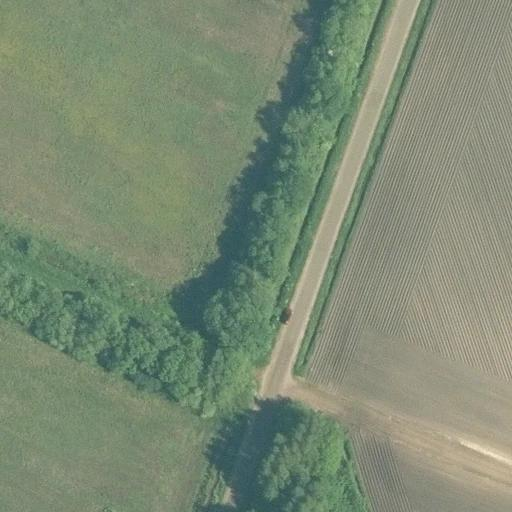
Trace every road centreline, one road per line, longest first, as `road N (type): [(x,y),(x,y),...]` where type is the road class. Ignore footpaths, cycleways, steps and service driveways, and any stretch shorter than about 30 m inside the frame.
road 1 (track): [(0,262),(511,481)]
road 2 (unclassified): [(228,511),(409,0)]
